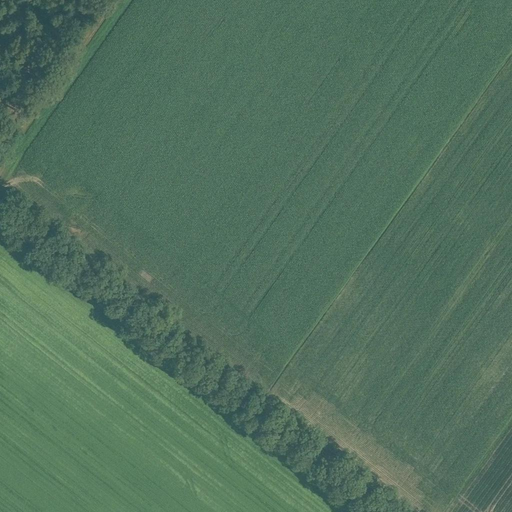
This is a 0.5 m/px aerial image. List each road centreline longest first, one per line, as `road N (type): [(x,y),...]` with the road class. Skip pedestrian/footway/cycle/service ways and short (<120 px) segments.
road 1 (track): [(0,203),(386,511)]
road 2 (track): [(0,175),(124,0)]
